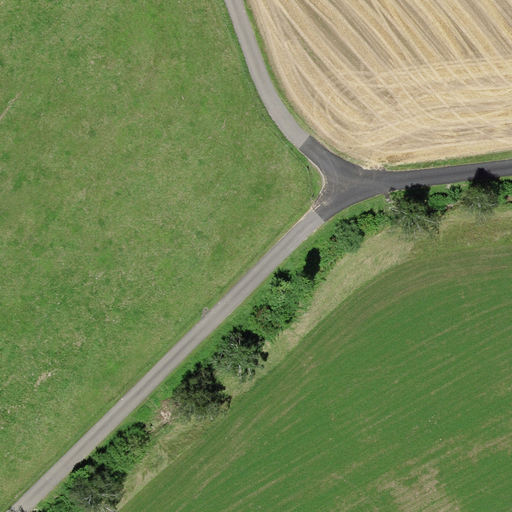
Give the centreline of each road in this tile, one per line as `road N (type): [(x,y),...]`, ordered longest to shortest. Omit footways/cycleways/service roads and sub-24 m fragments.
road 1 (unclassified): [(355,181),(23,511)]
road 2 (unclassified): [(230,0),(272,100),(296,135),(355,181)]
road 3 (unclassified): [(355,181),(511,164)]
